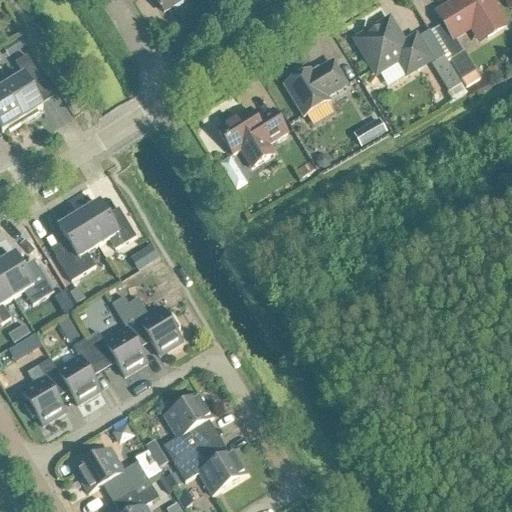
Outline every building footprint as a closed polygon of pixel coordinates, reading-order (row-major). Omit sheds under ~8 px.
[(153,0),(163,16),(190,0),(153,0)] [(495,14),(486,0),(463,0),(455,5),(456,6),(438,17),(453,42),(478,27),(487,42),(507,29),(497,13),(495,14)] [(430,65),(415,41),(402,49),(389,27),(358,46),(377,77),(404,60),(413,75),(430,65)] [(463,56),(450,64),(466,91),(478,84),(473,75),(475,74),(463,56)] [(24,127),(39,118),(37,115),(42,112),(41,110),(53,102),(27,60),(15,67),(21,78),(12,83),(14,87),(3,93),(24,127)] [(445,62),(433,69),(449,96),(462,89),(445,62)] [(310,75),(284,91),(303,122),(329,106),(327,103),(346,91),(332,67),(312,79),(310,75)] [(0,133),(2,136),(7,133),(9,136),(24,127),(3,93),(0,95),(0,133)] [(217,134),(233,160),(240,156),(251,174),(269,163),(263,153),(287,138),(273,115),(256,125),(249,114),(234,124),(233,122),(223,128),(224,130),(217,134)] [(242,182),(233,187),(237,194),(247,189),(242,182)] [(94,212),(92,208),(80,216),(80,215),(77,217),(98,252),(109,245),(115,255),(136,242),(118,213),(107,220),(99,208),(94,212)] [(87,258),(98,252),(77,217),(74,220),(62,227),(64,230),(59,233),(66,245),(51,254),(71,287),(95,272),(87,258)] [(22,272),(15,260),(9,264),(7,261),(0,264),(0,282),(13,304),(24,297),(32,311),(53,298),(33,265),(22,272)] [(13,304),(0,282),(0,330),(11,324),(2,310),(13,304)] [(111,310),(126,334),(134,347),(146,340),(159,361),(182,348),(176,338),(180,335),(171,321),(167,323),(161,313),(148,321),(138,304),(128,309),(124,302),(111,310)] [(25,329),(17,334),(22,343),(30,338),(25,329)] [(98,337),(85,344),(99,368),(111,361),(124,382),(147,368),(134,347),(126,334),(104,348),(98,337)] [(64,389),(77,410),(100,397),(87,375),(99,368),(85,344),(73,352),(50,365),(57,376),(64,389)] [(33,390),(22,397),(28,407),(24,409),(32,424),(36,421),(42,431),(65,418),(52,396),(64,389),(57,376),(50,365),(27,379),(33,390)] [(199,401),(164,422),(177,444),(163,452),(174,470),(209,449),(209,448),(205,451),(195,435),(213,423),(199,401)] [(210,449),(209,449),(174,470),(185,488),(199,479),(212,501),(247,480),(233,457),(215,468),(205,452),(210,449)] [(112,507),(113,507),(154,482),(154,481),(160,477),(151,463),(139,471),(137,468),(123,476),(110,455),(74,476),(88,499),(107,488),(117,504),(112,507)] [(154,482),(113,507),(113,508),(117,505),(121,511),(144,511),(159,503),(150,489),(156,485),(154,482)]
